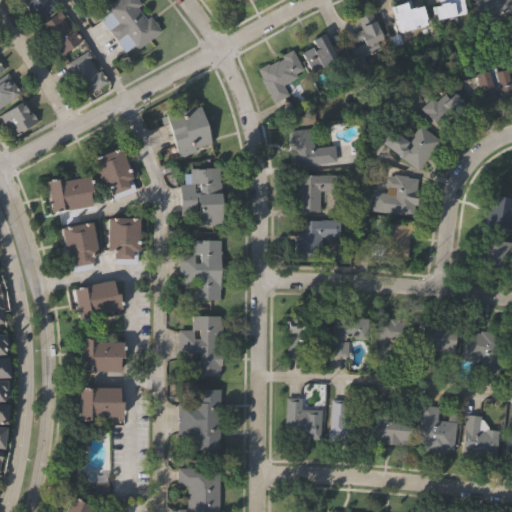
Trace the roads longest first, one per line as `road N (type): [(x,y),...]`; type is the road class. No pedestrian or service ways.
road 1 (residential): [(185,0),(242,97),(255,147),(257,511)]
road 2 (residential): [(312,0),(1,167)]
road 3 (tertiary): [(0,228),(22,332),(23,397),(0,508)]
road 4 (tertiary): [(26,511),(48,404),(32,254)]
road 5 (residential): [(511,491),(258,473)]
road 6 (residential): [(511,299),(349,280),(259,280)]
road 7 (residential): [(511,134),(477,154),(458,179),(441,290)]
